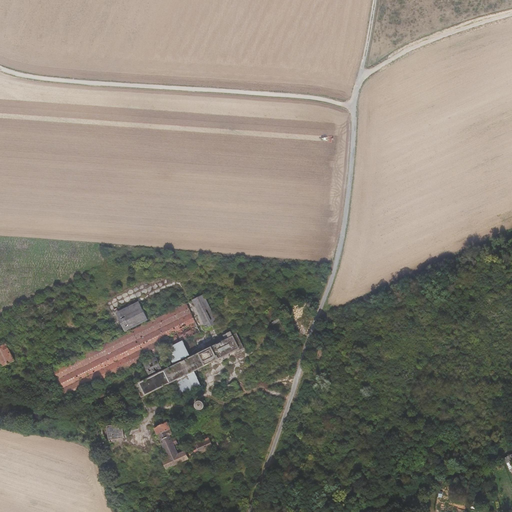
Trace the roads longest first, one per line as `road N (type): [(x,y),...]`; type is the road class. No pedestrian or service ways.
road 1 (track): [(354,106),(0,70)]
road 2 (track): [(320,317),(350,211),(354,106),(373,0)]
road 3 (track): [(361,75),(408,42),(511,11)]
